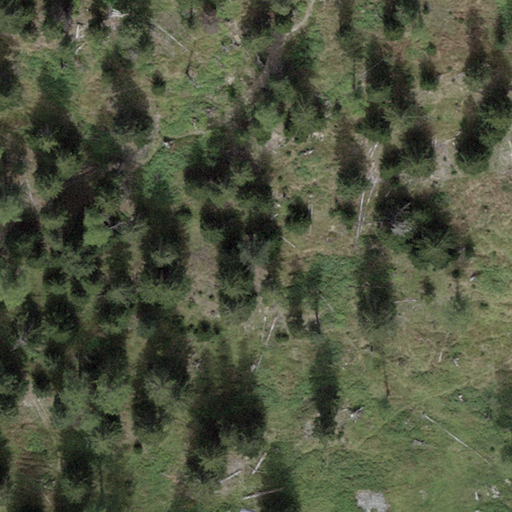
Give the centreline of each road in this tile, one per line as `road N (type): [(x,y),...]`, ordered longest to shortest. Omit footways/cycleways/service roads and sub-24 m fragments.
road 1 (track): [(0,235),(122,144),(197,132),(257,79),(316,0)]
road 2 (track): [(63,511),(63,454),(0,333)]
